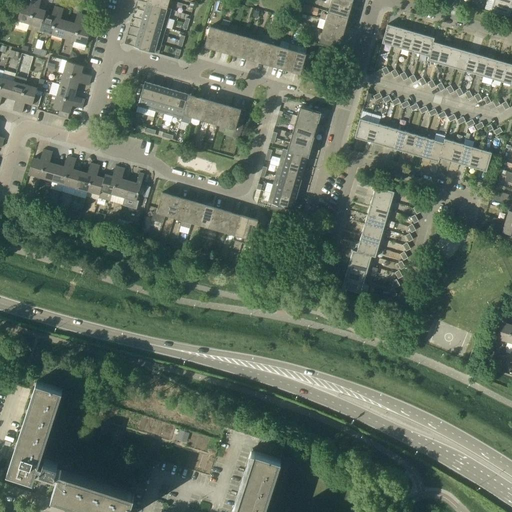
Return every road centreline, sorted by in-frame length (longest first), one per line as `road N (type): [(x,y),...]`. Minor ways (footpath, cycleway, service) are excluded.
road 1 (secondary): [(111,335),(298,388),(408,437),(511,499)]
road 2 (secondary): [(511,469),(444,429),(322,376),(111,335)]
road 3 (residential): [(162,169),(232,192),(248,184),(275,88),(253,79)]
road 4 (residential): [(381,295),(417,181),(355,160)]
road 5 (residential): [(329,153),(309,225),(334,233),(355,160)]
road 6 (residential): [(353,76),(498,118),(511,110)]
road 7 (residential): [(511,34),(383,0)]
